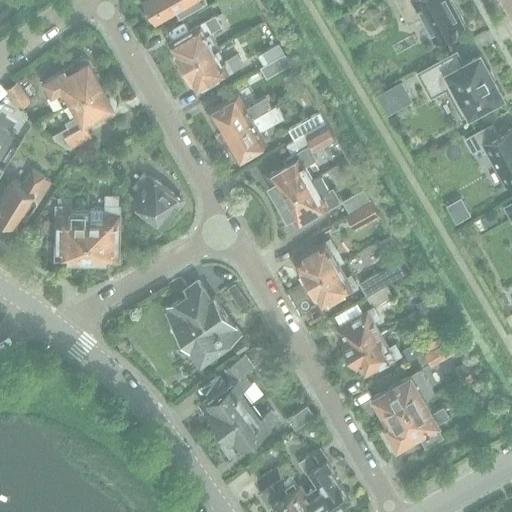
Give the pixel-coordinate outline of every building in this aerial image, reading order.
[(143,0),(144,1),(145,3),(146,4),(147,5),(148,6),(149,7),(156,18),(178,5),(181,10),(197,0),(143,0)] [(217,0),(223,12),(244,0),(217,0)] [(397,0),(409,21),(421,14),(435,40),(463,24),(461,21),(464,19),(456,6),(454,7),(449,0),(397,0)] [(179,65),(181,63),(182,65),(217,44),(210,30),(220,24),(214,14),(169,41),(175,52),(173,53),(172,57),(176,64),(179,65)] [(278,41),(257,54),(263,64),(284,51),(278,41)] [(217,44),(182,65),(196,88),(242,62),(236,52),(221,61),(214,48),(218,46),(217,44)] [(284,51),(263,64),(260,65),(266,76),(290,62),(284,51)] [(452,53),(429,66),(436,79),(441,76),(455,102),(455,101),(462,114),(469,110),(470,112),(501,95),(493,80),(494,79),(488,69),(487,69),(479,54),(459,65),(452,53)] [(56,91),(63,104),(71,100),(101,83),(93,69),(93,67),(89,59),(87,58),(85,57),(84,57),(82,58),(81,59),(80,60),(80,61),(79,62),(79,63),(79,64),(80,65),(77,67),(75,63),(45,80),(52,93),(56,91)] [(20,107),(32,99),(17,80),(6,88),(20,107)] [(53,134),(56,138),(69,147),(91,134),(85,122),(107,109),(110,109),(114,106),(115,106),(116,105),(116,104),(116,103),(117,101),(116,100),(116,99),(116,98),(115,97),(114,96),(113,96),(112,95),(111,95),(110,95),(109,95),(108,95),(101,83),(71,100),(63,104),(64,104),(71,100),(78,113),(73,117),(66,121),(68,125),(53,134)] [(208,110),(222,134),(272,106),(265,95),(245,106),(238,93),(208,110)] [(272,106),(222,134),(236,158),(266,141),(258,128),(267,123),(261,112),(272,106)] [(289,128),(294,139),(319,125),(323,121),(318,111),(289,128)] [(269,182),(278,198),(313,178),(305,163),(315,157),(311,149),(327,140),(332,137),(323,121),(319,125),(294,139),(301,150),(286,158),(288,161),(268,172),(273,180),(269,182)] [(484,143),(506,183),(511,180),(511,126),(497,134),(491,123),(466,137),(473,149),(484,143)] [(12,177),(0,197),(0,213),(15,223),(20,215),(24,217),(28,210),(30,210),(36,200),(35,200),(49,178),(46,176),(45,174),(45,173),(33,166),(22,183),(12,177)] [(176,205),(181,198),(151,176),(150,177),(144,172),(135,184),(141,189),(133,200),(161,221),(168,220),(178,207),(176,205)] [(313,178),(278,198),(288,214),(291,212),(296,220),(316,209),(317,211),(340,199),(333,187),(330,189),(321,174),(313,178)] [(350,212),(370,200),(363,188),(343,200),(349,211),(350,212)] [(88,207),(88,257),(106,258),(106,254),(115,254),(115,230),(119,230),(119,204),(117,204),(117,194),(106,194),(106,207),(88,207)] [(57,203),(56,229),(60,229),(60,252),(69,253),(69,257),(88,257),(88,207),(70,207),(70,197),(59,196),(59,203),(57,203)] [(355,230),(379,216),(370,200),(350,212),(349,211),(345,213),(355,230)] [(41,214),(32,230),(42,236),(51,220),(41,214)] [(299,266),(307,280),(339,262),(332,249),(336,247),(330,238),(300,255),(305,263),(299,266)] [(339,262),(307,280),(308,281),(306,283),(305,286),(310,294),(313,295),(315,294),(321,304),(357,284),(351,274),(347,276),(339,262)] [(379,271),(360,282),(367,294),(387,283),(379,271)] [(201,358),(240,331),(215,295),(211,297),(199,279),(187,287),(190,290),(170,304),(173,309),(170,311),(177,322),(171,326),(184,345),(190,341),(201,358)] [(387,283),(367,294),(373,305),(374,305),(393,294),(387,283)] [(419,309),(429,303),(426,297),(416,303),(419,309)] [(435,312),(429,303),(419,309),(425,318),(435,312)] [(339,336),(348,352),(381,331),(373,318),(379,314),(373,305),(338,326),(343,334),(339,336)] [(420,337),(421,339),(403,349),(408,359),(448,336),(442,324),(420,337)] [(381,331),(348,352),(356,366),(360,364),(365,373),(400,352),(395,342),(389,345),(381,331)] [(239,353),(249,346),(243,337),(233,344),(239,353)] [(431,364),(456,349),(449,338),(425,352),(431,364)] [(202,402),(219,425),(250,402),(241,389),(251,382),(245,373),(255,365),(245,353),(226,367),(234,379),(202,402)] [(469,371),(465,365),(463,361),(456,365),(462,376),(469,371)] [(373,396),(387,419),(424,398),(434,392),(421,368),(373,396)] [(473,378),(469,371),(462,376),(460,377),(464,384),(473,378)] [(424,398),(387,419),(388,422),(385,424),(392,437),(395,435),(401,444),(417,434),(425,448),(443,437),(435,423),(448,416),(443,406),(433,412),(424,398)] [(250,402),(219,425),(220,427),(220,431),(222,435),(221,443),(230,455),(237,450),(236,449),(278,419),(270,408),(260,415),(250,402)] [(296,428),(314,414),(307,404),(288,418),(296,428)] [(322,488),(309,496),(308,497),(319,511),(329,511),(351,497),(325,459),(327,457),(320,446),(299,461),(307,472),(310,470),(320,484),(320,485),(322,488)] [(291,474),(282,481),(281,479),(285,476),(278,465),(258,478),(265,489),(261,492),(268,503),(272,500),(280,511),(319,511),(308,497),(309,496),(299,482),(298,483),(291,474)]
